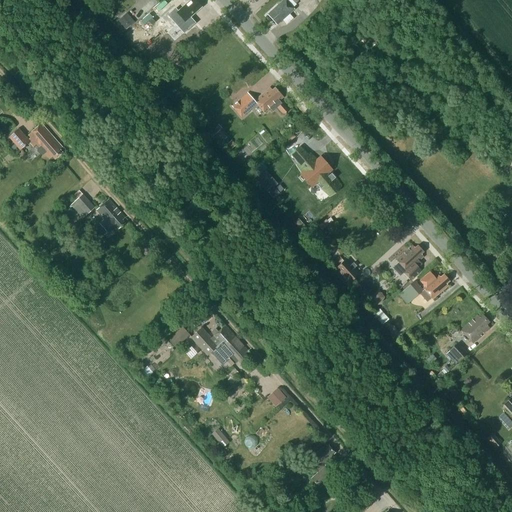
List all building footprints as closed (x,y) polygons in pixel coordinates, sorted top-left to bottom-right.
[(176,8),(168,15),(184,34),(196,23),(190,17),(202,7),(195,0),(191,0),(179,11),(176,8)] [(273,14),(270,16),(276,23),(279,20),(280,22),(283,20),(287,25),(294,18),(290,14),(295,9),(286,0),(283,0),(271,12),(273,14)] [(123,34),(141,18),(137,14),(126,24),(121,19),(115,24),(123,34)] [(255,101),(251,97),(247,93),(239,100),(239,101),(235,104),(235,103),(232,106),(242,117),(257,104),(264,113),(270,108),(273,112),(278,108),(284,114),(289,110),(283,103),(282,104),(279,101),(283,98),(281,94),(275,88),(272,91),(270,88),(255,101)] [(36,144),(39,148),(37,149),(37,151),(41,155),(42,155),(44,153),(49,159),(52,156),(55,159),(62,153),(60,150),(62,148),(40,124),(28,135),(30,138),(27,140),(18,129),(8,138),(20,150),(29,142),(33,147),(36,144)] [(228,137),(222,130),(223,128),(219,124),(210,133),(209,134),(220,145),(221,143),(229,152),(237,144),(233,140),(230,142),(226,138),(228,137)] [(294,158),(303,150),(301,148),(296,151),(293,155),(294,158)] [(309,154),(297,164),(303,173),(302,174),(312,186),(316,183),(317,184),(317,185),(321,189),(320,189),(321,189),(322,188),(322,189),(324,187),(331,195),(341,186),(332,173),(330,175),(328,172),(331,170),(321,157),(317,161),(309,154)] [(254,167),(260,175),(268,168),(261,161),(254,167)] [(267,171),(257,180),(273,198),(279,193),(274,187),(278,184),(267,171)] [(82,219),(95,207),(80,190),(72,197),(76,201),(71,206),(82,219)] [(108,231),(113,227),(115,225),(118,229),(125,223),(122,220),(124,218),(109,200),(97,210),(105,219),(100,222),(108,231)] [(335,220),(333,216),(327,220),(326,219),(318,226),(322,231),(330,224),(335,220)] [(305,226),(298,219),(295,222),(301,229),(305,226)] [(511,243),(511,227),(510,225),(502,232),(511,243)] [(399,262),(393,268),(400,276),(404,273),(411,280),(422,271),(418,266),(421,264),(419,261),(423,257),(420,255),(423,252),(418,246),(415,248),(412,246),(397,259),(399,262)] [(350,282),(359,274),(349,263),(346,259),(337,268),(336,268),(349,283),(350,282)] [(423,291),(420,294),(427,302),(432,298),(433,299),(448,286),(447,284),(449,281),(444,275),(441,278),(439,276),(435,279),(430,272),(420,281),(425,287),(424,289),(422,290),(423,291)] [(414,281),(400,293),(409,303),(420,294),(423,291),(422,290),(414,281)] [(380,309),(375,315),(384,324),(389,319),(380,309)] [(487,325),(490,322),(483,315),(480,318),(478,315),(461,330),(473,343),(489,328),(487,325)] [(223,365),(227,361),(231,365),(238,359),(240,362),(247,357),(244,354),(247,352),(224,325),(212,336),(213,337),(211,339),(201,328),(191,337),(207,356),(211,352),(223,365)] [(183,327),(169,340),(176,347),(190,335),(183,327)] [(457,344),(450,350),(460,362),(467,355),(457,344)] [(432,371),(428,374),(432,379),(436,376),(432,371)] [(269,396),(279,406),(289,397),(278,386),(269,396)] [(511,396),(503,405),(511,414),(511,396)] [(462,406),(460,408),(467,415),(469,413),(462,406)] [(218,429),(212,434),(219,443),(226,437),(218,429)] [(493,434),(488,438),(496,448),(501,443),(493,434)] [(334,453),(328,446),(325,449),(323,447),(308,462),(318,473),(311,479),(318,487),(330,476),(324,468),(334,459),(331,456),(334,453)] [(301,466),(310,457),(304,451),(295,460),(301,466)] [(272,503),(264,495),(260,499),(269,507),(272,503)]
